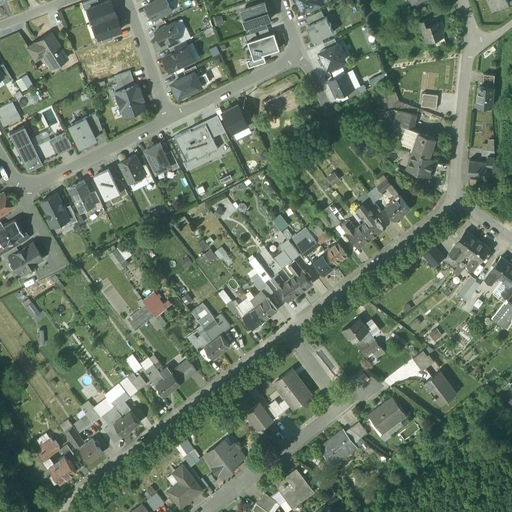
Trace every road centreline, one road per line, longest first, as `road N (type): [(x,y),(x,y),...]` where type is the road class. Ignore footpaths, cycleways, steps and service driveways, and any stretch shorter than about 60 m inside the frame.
road 1 (residential): [(289,334),(63,506)]
road 2 (residential): [(458,201),(289,334)]
road 3 (residential): [(340,406),(205,511)]
road 4 (residential): [(169,121),(19,194)]
road 5 (residential): [(474,51),(458,201)]
road 6 (residential): [(302,57),(169,121)]
road 7 (residential): [(169,121),(126,0)]
